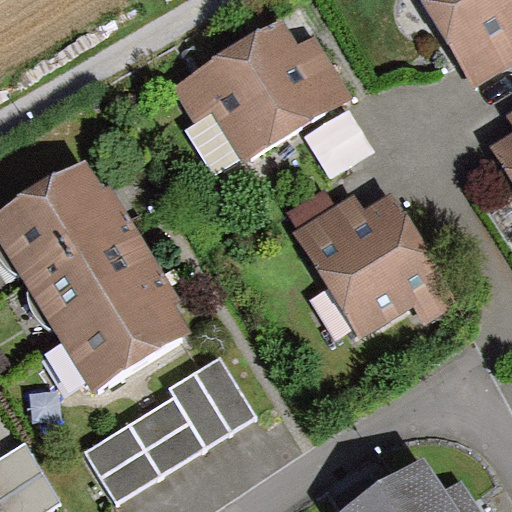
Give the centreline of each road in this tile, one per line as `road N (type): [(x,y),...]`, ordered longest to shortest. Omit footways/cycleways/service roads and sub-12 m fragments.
road 1 (residential): [(238,511),(410,395),(470,402),(511,478)]
road 2 (track): [(223,0),(0,134)]
